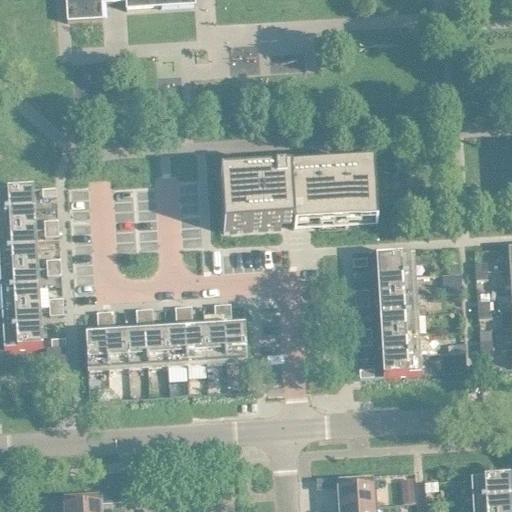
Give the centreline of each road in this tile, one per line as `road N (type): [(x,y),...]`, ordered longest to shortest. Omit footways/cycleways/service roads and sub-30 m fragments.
road 1 (unclassified): [(0,445),(290,426)]
road 2 (residential): [(290,426),(291,277),(181,289)]
road 3 (unclassified): [(290,426),(511,411)]
road 4 (residential): [(104,183),(112,295),(181,289)]
